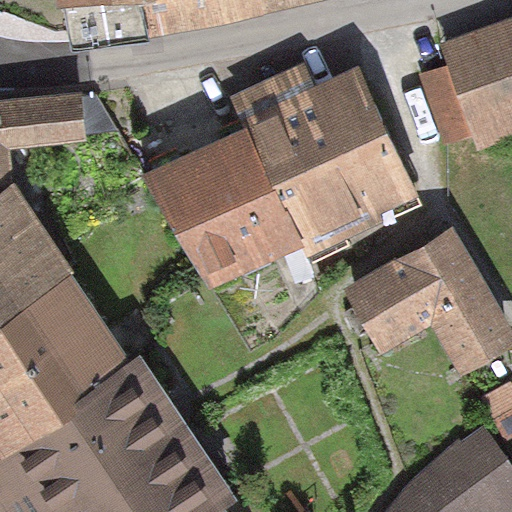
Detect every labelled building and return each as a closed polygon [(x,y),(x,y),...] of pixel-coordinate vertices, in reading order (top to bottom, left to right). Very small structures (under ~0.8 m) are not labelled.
[(58,0),(60,9),(68,9),(76,50),(151,44),(150,34),(252,19),(248,0),(58,0)] [(248,0),(252,19),(338,0),(248,0)] [(450,69),(424,78),(446,142),(473,133),(480,152),(511,140),(511,19),(442,43),(450,69)] [(249,133),(305,250),(309,260),(422,208),(357,67),(316,86),(306,64),(233,98),(249,133)] [(132,356),(13,180),(10,143),(80,138),(76,87),(0,93),(0,450),(4,457),(0,459),(0,505),(4,511),(251,511),(142,350),(132,356)] [(305,250),(249,133),(238,138),(153,179),(209,296),(305,250)] [(511,345),(511,342),(453,232),(437,241),(347,289),(381,353),(438,322),(465,371),(511,345)] [(416,477),(388,511),(511,511),(511,460),(487,426),(416,477)]
